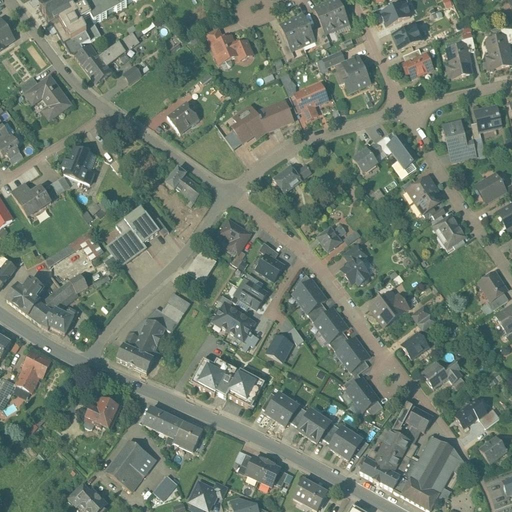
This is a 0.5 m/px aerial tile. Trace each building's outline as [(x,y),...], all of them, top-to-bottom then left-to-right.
[(54,0),(41,7),(39,8),(50,28),(53,26),(59,23),(75,14),(69,2),(67,0),(54,0)] [(71,0),(69,2),(75,14),(81,25),(83,24),(90,20),(93,26),(94,25),(107,18),(105,16),(111,14),(115,11),(116,13),(126,8),(125,6),(135,1),(136,3),(140,0),(71,0)] [(400,0),(388,5),(391,11),(405,5),(407,4),(405,0),(400,0)] [(348,24),(338,2),(336,3),(333,2),(326,5),(336,29),(348,24)] [(326,5),(318,9),(317,11),(314,12),(322,29),(324,34),(325,34),(336,29),(326,5)] [(391,11),(379,16),(385,30),(411,19),(405,5),(391,11)] [(75,14),(59,23),(70,43),(86,35),(86,34),(81,25),(75,14)] [(311,34),(305,19),(302,21),(299,19),(292,23),(302,46),(313,42),(314,41),(311,34)] [(93,26),(90,20),(83,24),(81,25),(86,34),(86,35),(90,43),(100,37),(94,25),(93,26)] [(0,49),(13,42),(0,21),(0,49)] [(70,43),(59,23),(53,26),(55,30),(64,46),(70,43)] [(302,46),(292,23),(284,26),(283,29),(281,30),(287,44),(290,52),(291,51),(302,46)] [(419,28),(416,30),(415,29),(403,34),(392,39),(391,39),(398,54),(422,44),(421,43),(424,42),(419,28)] [(322,29),(316,31),(323,47),(328,45),(329,44),(325,34),(324,34),(322,29)] [(390,34),(392,39),(403,34),(401,29),(390,34)] [(253,30),(248,32),(252,41),(257,39),(253,30)] [(511,32),(511,31),(500,30),(502,39),(506,38),(508,45),(511,44),(511,32)] [(218,31),(205,37),(210,48),(218,45),(216,42),(222,40),(218,31)] [(316,31),(311,34),(314,41),(313,42),(317,49),(323,47),(316,31)] [(118,46),(108,33),(103,36),(101,38),(110,51),(118,46)] [(86,35),(70,43),(64,46),(70,58),(73,59),(75,58),(83,52),(81,48),(90,43),(86,35)] [(99,59),(106,68),(132,48),(129,45),(135,41),(131,36),(118,45),(118,46),(110,51),(99,59)] [(502,39),(486,42),(490,59),(486,60),(488,71),(489,71),(489,74),(490,74),(490,73),(492,73),(493,71),(511,67),(508,52),(510,52),(508,45),(506,38),(502,39)] [(225,41),(222,40),(216,42),(218,45),(210,48),(215,58),(216,58),(218,59),(221,65),(220,66),(238,59),(239,58),(236,51),(233,50),(234,47),(230,39),(225,41)] [(472,39),(461,42),(462,48),(467,47),(468,54),(475,53),(472,39)] [(351,41),(340,46),(342,52),(353,47),(351,41)] [(246,44),(242,45),(239,44),(234,47),(233,50),(236,51),(239,58),(238,59),(240,63),(252,58),(246,44)] [(290,52),(287,44),(281,46),(288,62),(294,59),(291,51),(290,52)] [(83,52),(75,58),(83,68),(97,58),(94,52),(96,51),(93,46),(83,52)] [(462,48),(447,52),(450,68),(446,69),(449,80),(453,79),(453,80),(471,76),(468,61),(470,61),(468,54),(467,47),(462,48)] [(419,51),(402,58),(405,65),(422,58),(419,51)] [(340,54),(323,61),(326,69),(343,62),(340,54)] [(405,65),(402,67),(406,77),(409,75),(412,81),(432,72),(426,57),(422,58),(405,65)] [(111,74),(106,68),(99,59),(98,58),(97,58),(83,68),(96,85),(111,74)] [(357,59),(343,65),(350,82),(344,84),(349,95),(368,87),(366,80),(366,79),(357,59)] [(323,61),(317,64),(322,76),(328,73),(326,69),(323,61)] [(281,62),(274,64),(276,71),(277,70),(283,68),(281,62)] [(134,69),(123,77),(130,86),(141,78),(134,69)] [(182,69),(175,74),(179,81),(187,76),(182,69)] [(205,84),(213,79),(211,75),(202,80),(205,84)] [(291,75),(281,79),(288,94),(297,90),(291,75)] [(33,79),(20,88),(26,96),(39,87),(33,79)] [(70,107),(50,79),(39,87),(26,96),(26,97),(33,106),(42,99),(50,109),(43,114),(49,122),(70,107)] [(320,86),(294,97),(301,114),(302,114),(305,123),(317,118),(313,109),(327,103),(320,86)] [(301,114),(294,97),(289,100),(296,116),(301,114)] [(199,122),(186,105),(167,119),(180,136),(199,122)] [(496,108),(474,113),(477,125),(479,134),(501,129),(496,108)] [(265,135),(257,115),(255,116),(250,109),(233,121),(239,129),(234,133),(242,145),(256,135),(259,139),(265,135)] [(462,138),(459,126),(455,126),(453,125),(452,127),(443,129),(443,130),(445,139),(445,140),(448,139),(452,152),(449,153),(449,154),(461,151),(463,161),(475,158),(472,145),(465,147),(463,138),(462,138)] [(477,125),(471,126),(473,136),(474,141),(480,139),(480,136),(479,134),(477,125)] [(0,145),(9,139),(7,134),(3,128),(0,129),(0,145)] [(396,129),(380,140),(402,173),(418,162),(396,129)] [(234,133),(224,140),(233,152),(242,145),(234,133)] [(9,139),(0,145),(0,155),(2,159),(6,156),(10,161),(19,154),(16,149),(19,147),(15,141),(12,137),(9,139)] [(480,139),(474,141),(479,161),(485,160),(480,139)] [(339,144),(333,147),(337,158),(343,155),(339,144)] [(376,146),(367,152),(373,160),(382,154),(376,146)] [(94,158),(74,150),(74,151),(75,151),(70,164),(65,163),(62,170),(67,172),(65,177),(64,176),(64,177),(84,185),(89,187),(93,177),(88,174),(84,173),(90,157),(94,159),(94,158)] [(367,152),(353,163),(362,176),(377,165),(373,160),(367,152)] [(19,154),(10,161),(13,165),(23,158),(19,154)] [(120,159),(110,166),(117,175),(127,168),(120,159)] [(311,175),(305,168),(295,176),(301,183),(311,175)] [(178,170),(166,186),(174,192),(175,190),(185,177),(185,176),(178,170)] [(290,170),(274,183),(284,196),(301,184),(301,183),(295,176),(290,170)] [(495,176),(475,188),(485,205),(505,194),(504,191),(495,176)] [(203,192),(185,177),(175,190),(194,205),(203,192)] [(70,188),(64,178),(57,182),(64,192),(70,188)] [(412,181),(401,189),(405,195),(407,193),(416,187),(412,181)] [(64,192),(57,182),(51,186),(58,196),(64,192)] [(430,183),(420,184),(416,187),(407,193),(415,205),(435,191),(430,183)] [(41,189),(31,195),(25,186),(24,186),(25,186),(12,195),(11,194),(27,219),(50,204),(51,204),(41,189)] [(378,190),(374,194),(380,202),(385,198),(378,190)] [(435,191),(415,205),(422,216),(436,207),(440,199),(435,191)] [(0,196),(0,230),(16,222),(2,196),(0,196)] [(511,206),(498,215),(508,232),(511,229),(511,206)] [(152,225),(146,216),(145,216),(141,210),(116,228),(122,237),(106,249),(121,270),(147,251),(143,246),(159,234),(152,225)] [(90,223),(95,219),(88,211),(83,216),(90,223)] [(441,217),(431,224),(434,229),(444,222),(441,217)] [(434,229),(435,231),(434,233),(437,236),(439,236),(440,239),(443,237),(450,246),(447,248),(447,249),(451,246),(461,240),(464,238),(462,235),(462,233),(460,230),(458,230),(451,218),(444,222),(434,229)] [(169,235),(158,220),(152,225),(159,234),(163,239),(169,235)] [(250,236),(228,222),(224,229),(219,236),(224,240),(231,244),(227,250),(237,257),(250,236)] [(340,227),(332,233),(338,240),(346,234),(340,227)] [(330,230),(317,240),(327,255),(341,244),(338,240),(332,233),(330,230)] [(349,247),(363,238),(359,232),(345,240),(349,247)] [(88,235),(77,242),(81,247),(91,262),(102,255),(88,235)] [(461,240),(451,246),(455,251),(465,245),(461,240)] [(77,242),(69,247),(73,253),(74,250),(78,247),(81,247),(77,242)] [(278,256),(264,245),(259,253),(265,257),(266,257),(274,262),(278,256)] [(366,258),(357,246),(343,257),(350,266),(356,261),(358,264),(366,258)] [(32,252),(20,259),(23,265),(24,265),(35,259),(32,252)] [(245,256),(240,253),(232,266),(237,269),(245,256)] [(200,254),(186,275),(202,286),(216,264),(200,254)] [(35,259),(24,265),(27,271),(45,262),(41,256),(35,259)] [(274,262),(266,257),(265,257),(256,272),(274,284),(284,268),(274,262)] [(45,262),(50,271),(56,267),(51,259),(45,262)] [(358,264),(356,261),(350,266),(341,273),(351,287),(356,284),(359,288),(360,287),(363,287),(367,284),(368,281),(369,280),(366,276),(367,275),(358,264)] [(247,265),(242,262),(238,269),(243,272),(247,265)] [(0,290),(15,271),(7,264),(1,272),(0,272),(0,290)] [(398,278),(395,273),(385,280),(389,285),(391,283),(398,278)] [(88,289),(80,276),(69,283),(75,293),(76,295),(88,289)] [(248,276),(245,281),(250,284),(253,280),(248,276)] [(506,293),(494,276),(479,286),(490,302),(491,303),(502,295),(506,293)] [(108,277),(95,285),(97,289),(101,287),(101,286),(110,281),(108,277)] [(306,277),(301,282),(296,290),(298,292),(311,283),(306,277)] [(60,289),(52,279),(44,286),(53,296),(41,305),(52,314),(54,311),(56,308),(70,297),(60,289)] [(239,290),(261,304),(266,295),(250,284),(245,281),(239,290)] [(30,282),(22,292),(17,287),(7,302),(27,318),(38,304),(35,301),(43,291),(30,282)] [(75,293),(69,283),(60,289),(70,297),(75,293)] [(298,292),(293,296),(300,306),(318,292),(311,283),(298,292)] [(389,285),(377,294),(381,300),(395,289),(391,283),(389,285)] [(261,304),(239,290),(234,298),(239,301),(256,312),(261,304)] [(318,292),(300,306),(307,315),(307,316),(321,305),(326,302),(318,292)] [(502,295),(491,303),(490,302),(487,305),(492,313),(507,303),(502,295)] [(190,307),(173,296),(161,314),(161,315),(178,325),(190,307)] [(391,296),(370,311),(383,330),(397,320),(408,311),(398,298),(395,301),(391,296)] [(234,298),(230,303),(236,306),(239,301),(234,298)] [(41,305),(38,304),(27,318),(41,328),(52,314),(41,305)] [(321,305),(307,316),(307,315),(306,316),(310,321),(325,310),(321,305)] [(239,316),(222,306),(211,325),(228,335),(239,316)] [(511,331),(511,307),(495,318),(506,336),(511,331)] [(424,309),(412,318),(417,326),(430,317),(424,309)] [(325,310),(310,321),(314,326),(315,326),(314,325),(328,315),(325,310)] [(66,317),(54,311),(52,314),(41,328),(48,332),(49,329),(65,337),(73,320),(76,314),(69,311),(66,317)] [(155,311),(129,335),(138,340),(147,322),(165,330),(156,349),(157,349),(165,330),(172,334),(178,325),(161,315),(161,314),(155,311)] [(328,315),(314,325),(315,326),(322,335),(340,321),(333,312),(328,315)] [(256,326),(239,316),(228,335),(245,345),(256,326)] [(430,317),(417,326),(422,333),(435,324),(430,317)] [(340,321),(322,335),(329,344),(329,345),(343,334),(347,331),(340,321)] [(138,340),(133,351),(151,360),(156,349),(165,330),(147,322),(138,340)] [(299,346),(305,342),(297,329),(291,333),(299,346)] [(343,334),(329,345),(329,344),(328,345),(332,350),(346,339),(343,334)] [(138,340),(129,335),(123,347),(133,351),(138,340)] [(417,336),(401,348),(411,362),(428,350),(417,336)] [(11,345),(0,338),(0,361),(0,362),(11,345)] [(294,349),(275,339),(266,358),(285,367),(294,349)] [(346,339),(332,350),(336,355),(336,354),(350,344),(346,339)] [(350,344),(336,354),(336,355),(343,364),(362,350),(354,341),(350,344)] [(133,351),(123,347),(116,362),(146,376),(153,361),(151,360),(133,351)] [(362,350),(343,364),(350,373),(351,374),(365,363),(369,360),(362,350)] [(31,355),(15,387),(16,388),(31,395),(40,378),(43,380),(50,365),(31,355)] [(240,372),(237,378),(234,377),(237,373),(207,357),(204,362),(206,363),(203,368),(200,367),(193,380),(196,381),(193,387),(214,398),(216,395),(226,401),(227,398),(248,409),(251,403),(254,405),(261,392),(258,390),(262,384),(240,372)] [(365,363),(351,374),(350,373),(350,374),(354,379),(358,376),(358,377),(368,368),(365,363)] [(436,365),(421,376),(433,392),(448,381),(452,387),(461,380),(457,374),(459,372),(454,366),(443,375),(436,365)] [(354,379),(343,387),(347,392),(361,381),(358,377),(358,376),(354,379)] [(347,392),(346,393),(354,404),(370,392),(362,381),(361,381),(347,392)] [(15,387),(7,383),(0,395),(9,400),(16,388),(15,387)] [(17,390),(15,395),(23,398),(25,393),(17,390)] [(370,392),(354,404),(362,414),(377,403),(378,402),(370,392)] [(0,409),(9,400),(0,395),(0,409)] [(271,395),(261,410),(267,414),(276,399),(271,395)] [(71,403),(63,396),(57,404),(63,409),(65,411),(71,403)] [(288,403),(278,396),(276,399),(267,414),(265,416),(275,423),(288,403)] [(120,412),(100,402),(97,408),(93,406),(84,424),(86,425),(84,428),(85,430),(90,433),(92,432),(93,428),(101,432),(102,429),(110,433),(120,412)] [(298,409),(288,403),(275,423),(285,429),(289,423),(298,409)] [(377,403),(366,411),(371,418),(382,410),(377,403)] [(406,405),(391,434),(404,442),(406,438),(412,428),(406,425),(415,410),(406,405)] [(298,409),(289,423),(294,427),(304,412),(298,408),(298,409)] [(477,421),(468,408),(453,419),(463,432),(477,421)] [(143,427),(165,437),(171,420),(150,410),(146,419),(146,420),(143,427)] [(432,419),(415,410),(406,425),(412,428),(421,433),(424,435),(432,419)] [(304,412),(294,427),(299,430),(309,415),(304,412)] [(299,430),(297,433),(307,439),(320,419),(310,413),(309,415),(299,430)] [(54,420),(47,414),(28,432),(31,435),(45,423),(48,426),(54,420)] [(330,425),(320,419),(307,439),(317,446),(321,440),(330,426),(330,425)] [(491,419),(482,426),(485,431),(494,424),(491,419)] [(171,420),(165,437),(175,442),(174,444),(180,447),(188,429),(171,420)] [(330,426),(321,440),(326,443),(336,428),(330,425),(330,426)] [(336,428),(326,443),(331,447),(341,432),(336,428)] [(421,433),(412,428),(406,438),(415,443),(421,433)] [(202,435),(188,429),(180,447),(193,454),(202,435)] [(352,437),(342,430),(341,432),(331,447),(329,450),(339,457),(352,437)] [(390,434),(378,458),(371,454),(366,462),(392,475),(401,458),(408,444),(404,442),(391,434),(390,434)] [(352,437),(339,457),(348,463),(353,456),(362,443),(361,443),(352,437)] [(415,443),(406,438),(404,442),(408,444),(413,447),(415,443)] [(453,452),(432,440),(425,452),(423,451),(423,452),(424,453),(417,465),(416,464),(415,465),(417,467),(400,498),(425,511),(429,511),(435,502),(439,504),(446,492),(443,490),(452,473),(457,476),(464,466),(453,452)] [(496,440),(478,452),(489,467),(506,454),(496,440)] [(368,446),(362,442),(361,443),(362,443),(353,456),(359,459),(368,446)] [(156,462),(130,443),(106,475),(132,494),(156,462)] [(413,447),(408,444),(401,458),(410,463),(410,462),(417,449),(413,447)] [(254,460),(246,456),(241,467),(249,471),(254,460)] [(410,463),(401,458),(392,475),(400,480),(392,493),(400,498),(417,467),(415,465),(410,462),(410,463)] [(267,464),(261,461),(260,462),(254,459),(254,460),(249,471),(246,477),(258,483),(267,464)] [(392,475),(366,462),(364,461),(364,460),(363,460),(360,467),(361,466),(363,468),(359,476),(392,494),(392,493),(400,480),(392,475)] [(279,471),(273,468),(274,467),(267,464),(258,483),(271,489),(273,484),(279,472),(279,471)] [(287,476),(279,472),(273,484),(281,488),(287,476)] [(167,478),(153,495),(163,503),(177,487),(167,478)] [(511,478),(500,483),(506,500),(511,498),(511,478)] [(200,480),(190,505),(207,511),(211,511),(221,488),(200,480)] [(317,511),(327,496),(302,482),(292,501),(303,506),(304,505),(313,509),(312,511),(313,511),(317,511)] [(81,487),(68,499),(77,508),(79,506),(78,506),(89,495),(81,487)] [(106,507),(92,493),(89,495),(78,506),(79,506),(84,511),(104,511),(105,511),(103,509),(106,507)] [(238,501),(230,503),(232,511),(258,511),(258,509),(238,501)]
